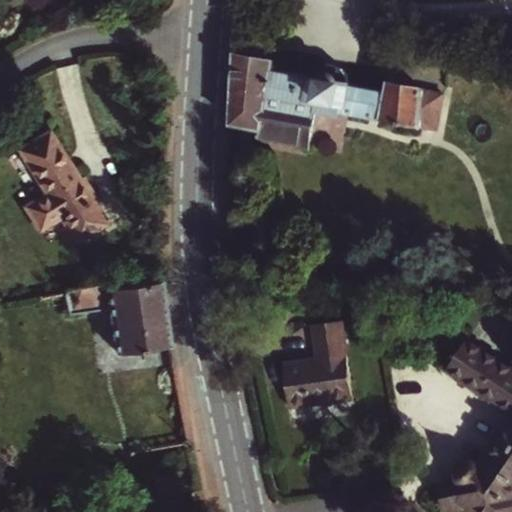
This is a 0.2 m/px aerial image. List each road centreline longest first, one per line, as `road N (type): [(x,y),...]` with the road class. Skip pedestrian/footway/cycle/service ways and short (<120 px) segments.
road 1 (secondary): [(206,38),(197,254),(247,511)]
road 2 (residential): [(0,84),(78,40),(206,38)]
road 3 (unknown): [(41,55),(116,173)]
